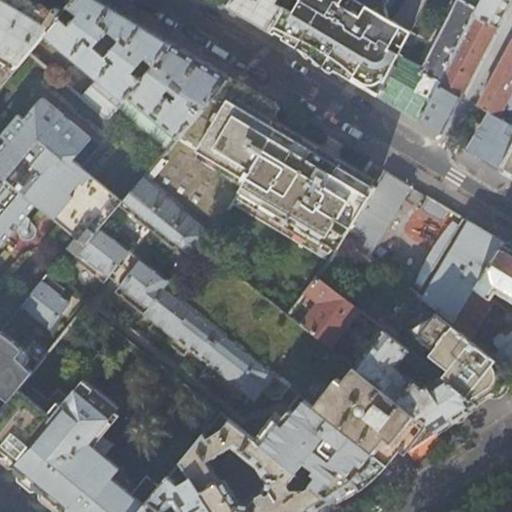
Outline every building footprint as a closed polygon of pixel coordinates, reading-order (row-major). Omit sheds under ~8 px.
[(58,8),(56,12),(37,1),(35,0),(0,0),(0,86),(32,50),(46,34),(64,12),(58,8)] [(98,77),(81,96),(108,119),(118,109),(172,44),(129,18),(98,0),(74,0),(64,12),(46,34),(66,51),(68,52),(64,58),(72,65),(74,65),(79,60),(98,77)] [(232,0),(229,6),(249,19),(270,31),(284,7),(276,2),(277,0),(232,0)] [(312,0),(288,0),(270,31),(277,36),(287,42),(312,0)] [(312,0),(287,42),(335,70),(378,96),(400,56),(405,47),(408,39),(413,29),(391,16),(381,11),(387,1),(387,0),(312,0)] [(459,0),(423,70),(400,56),(378,96),(393,105),(427,126),(441,134),(511,0),(459,0)] [(381,11),(391,16),(387,1),(381,11)] [(410,50),(414,42),(408,39),(405,47),(410,50)] [(511,41),(479,105),(487,110),(511,123),(511,41)] [(169,150),(229,78),(199,60),(172,44),(118,109),(169,150)] [(345,241),(377,187),(361,178),(308,146),(271,124),(280,109),(264,99),(229,78),(169,150),(146,178),(213,235),(215,234),(230,205),(329,262),(345,241)] [(89,140),(42,99),(0,147),(0,246),(31,209),(40,217),(40,216),(76,239),(86,246),(101,227),(122,203),(124,201),(77,173),(68,165),(89,140)] [(501,169),(511,147),(511,123),(487,110),(480,124),(488,130),(474,154),(500,169),(501,169)] [(511,147),(501,169),(511,176),(511,147)] [(410,186),(386,172),(377,187),(345,241),(366,257),(410,186)] [(203,249),(213,235),(146,178),(124,201),(122,203),(192,260),(203,249)] [(442,221),(449,210),(429,197),(421,209),(430,216),(442,221)] [(424,301),(473,224),(465,219),(416,295),(424,301)] [(489,233),(473,224),(424,301),(423,302),(453,325),(477,286),(505,243),(489,233)] [(104,282),(130,250),(101,227),(86,246),(76,239),(69,247),(79,256),(76,260),(104,282)] [(511,247),(505,243),(477,286),(491,297),(496,289),(511,298),(511,247)] [(423,440),(436,431),(355,366),(349,361),(337,352),(331,347),(301,324),(203,249),(192,260),(172,284),(167,291),(291,388),(307,400),(389,463),(400,448),(407,452),(413,447),(423,440)] [(281,399),(291,388),(167,291),(172,284),(143,261),(118,293),(154,322),(155,324),(152,329),(185,354),(190,349),(210,366),(207,372),(240,397),(245,392),(255,400),(262,392),(272,400),(281,399)] [(59,294),(64,288),(46,274),(23,303),(49,326),(69,302),(59,294)] [(331,347),(358,313),(318,281),(316,281),(306,293),(318,303),(301,324),(331,347)] [(491,297),(477,286),(453,325),(471,339),(495,301),(491,297)] [(496,392),(511,381),(511,372),(483,349),(471,339),(453,325),(423,302),(421,301),(412,313),(406,313),(402,318),(403,324),(393,338),(408,351),(424,363),(478,404),(496,392)] [(511,335),(509,333),(502,333),(500,333),(483,349),(511,372),(511,313),(508,311),(506,319),(511,323),(511,335)] [(511,335),(511,326),(502,333),(509,333),(511,335)] [(40,363),(2,330),(0,332),(0,413),(19,390),(32,373),(36,370),(40,363)] [(393,338),(383,331),(355,366),(436,431),(455,419),(478,404),(424,363),(415,374),(400,363),(408,351),(393,338)] [(351,359),(351,353),(344,349),(339,349),(337,352),(349,361),(351,359)] [(167,376),(170,373),(157,363),(154,367),(167,376)] [(58,402),(49,413),(19,390),(0,413),(0,449),(9,456),(9,462),(27,460),(31,455),(39,455),(53,467),(53,475),(51,478),(51,481),(53,497),(53,502),(59,500),(67,508),(67,511),(139,511),(150,499),(160,486),(147,475),(132,492),(113,476),(120,466),(99,448),(93,448),(88,444),(118,406),(84,378),(63,404),(62,405),(58,402)] [(356,485),(389,463),(307,400),(296,414),(291,411),(284,418),(278,414),(257,440),(333,501),(356,485)] [(212,422),(203,433),(182,461),(214,511),(316,511),(333,501),(257,440),(221,413),(212,422)] [(212,422),(208,419),(199,430),(203,433),(212,422)] [(0,449),(0,454),(9,462),(9,456),(0,449)] [(27,460),(9,462),(17,469),(22,469),(22,472),(24,478),(36,488),(41,488),(44,487),(45,492),(53,497),(51,481),(51,478),(53,475),(53,467),(39,455),(31,455),(27,460)] [(214,511),(182,461),(150,499),(164,510),(169,509),(175,504),(179,511),(214,511)] [(162,511),(164,510),(150,499),(139,511),(162,511)] [(59,500),(53,502),(64,511),(66,511),(67,511),(67,508),(59,500)]
